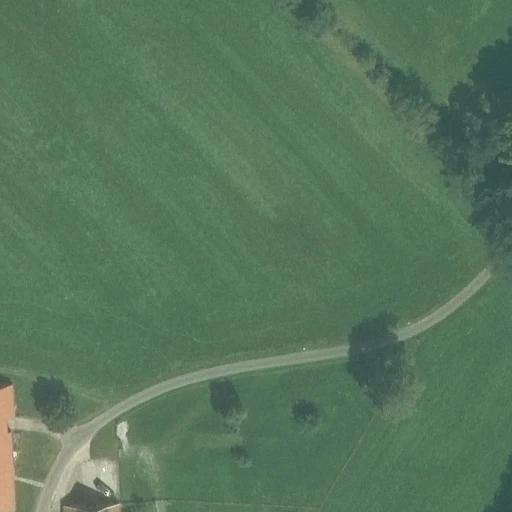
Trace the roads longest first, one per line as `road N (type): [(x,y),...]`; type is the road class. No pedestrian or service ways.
road 1 (unclassified): [(41,511),(66,455),(107,415),(223,370),(399,338),(451,309),(511,247)]
road 2 (track): [(511,209),(291,0)]
